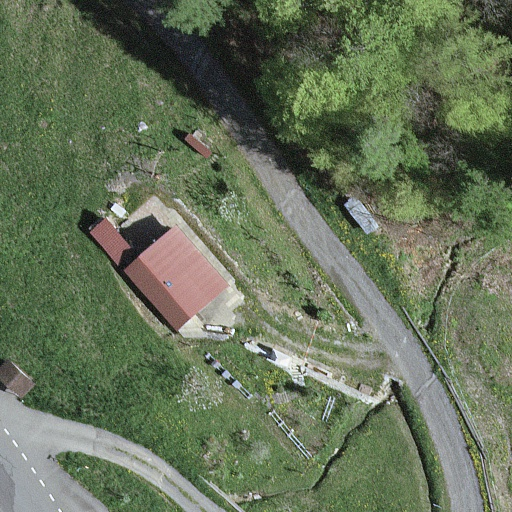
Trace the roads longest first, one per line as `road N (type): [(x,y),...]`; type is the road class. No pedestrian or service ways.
road 1 (residential): [(134,0),(203,73),(403,346),(444,421),(465,511)]
road 2 (residential): [(205,511),(162,475),(65,434),(33,430),(0,448)]
